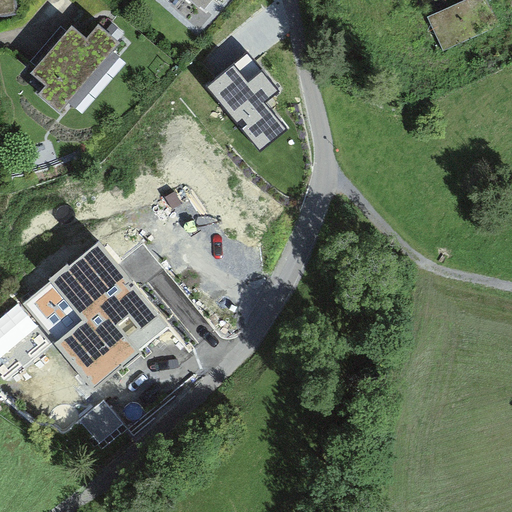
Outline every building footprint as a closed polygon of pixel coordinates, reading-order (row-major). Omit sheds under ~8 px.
[(14,0),(0,0),(0,16),(17,14),(14,0)] [(169,0),(199,26),(221,0),(169,0)] [(498,23),(485,0),(471,0),(431,21),(446,51),(498,23)] [(110,45),(91,28),(79,42),(59,29),(25,74),(41,88),(35,97),(55,111),(110,45)] [(54,283),(75,340),(129,321),(135,339),(176,323),(158,274),(139,281),(130,255),(54,283)]
